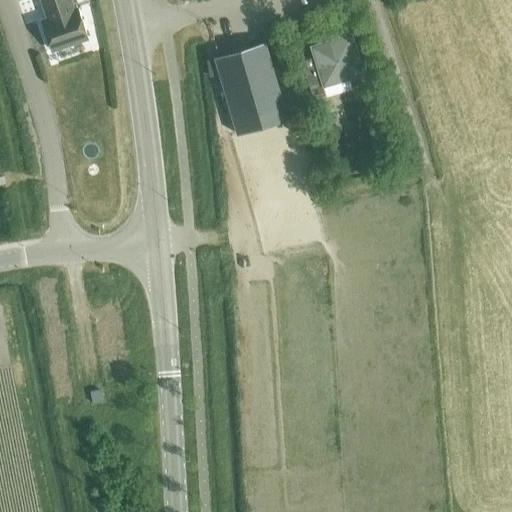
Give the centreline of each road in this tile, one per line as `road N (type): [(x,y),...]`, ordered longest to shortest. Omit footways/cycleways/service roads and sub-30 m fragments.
road 1 (tertiary): [(176,511),(157,242)]
road 2 (track): [(38,254),(84,511)]
road 3 (tertiary): [(157,242),(124,0)]
road 4 (track): [(0,300),(8,299),(49,511)]
road 5 (residential): [(58,210),(48,134),(5,0)]
road 6 (track): [(94,383),(71,250)]
